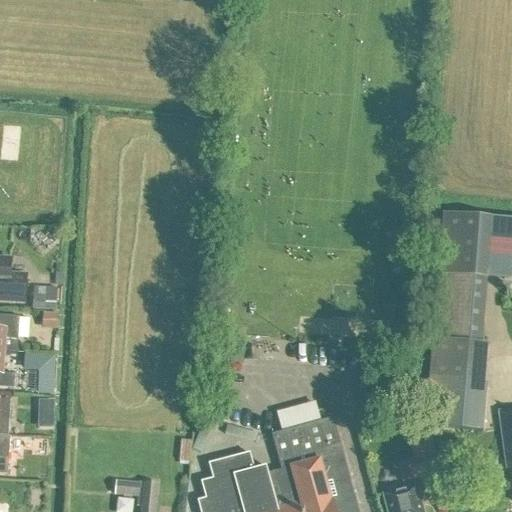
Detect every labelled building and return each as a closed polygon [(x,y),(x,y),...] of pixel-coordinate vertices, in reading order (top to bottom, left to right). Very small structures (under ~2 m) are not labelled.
[(511,282),(511,222),(442,217),(437,278),(444,278),(439,342),(482,345),(487,281),(511,282)] [(0,261),(0,302),(25,304),(26,278),(10,277),(11,262),(0,261)] [(33,313),(56,314),(57,305),(59,305),(60,294),(56,294),(56,291),(34,290),(33,313)] [(58,332),(59,316),(42,316),(41,331),(58,332)] [(0,353),(4,354),(5,341),(17,342),(18,331),(24,331),(24,326),(30,326),(30,320),(0,317),(0,353)] [(60,393),(61,352),(29,352),(29,370),(43,370),(43,393),(60,393)] [(441,381),(483,383),(485,355),(443,352),(441,381)] [(4,354),(0,353),(0,391),(14,392),(15,377),(3,376),(4,354)] [(428,428),(484,431),(487,391),(430,388),(428,428)] [(218,399),(216,421),(227,422),(229,400),(218,399)] [(0,437),(7,438),(11,404),(0,402),(0,437)] [(511,411),(499,414),(508,477),(511,477),(511,478),(511,411)] [(271,435),(278,461),(288,458),(298,456),(296,450),(338,439),(332,419),(271,435)] [(0,476),(7,477),(10,438),(7,438),(0,437),(0,476)] [(357,511),(338,439),(296,450),(298,456),(288,458),(302,511),(357,511)] [(191,442),(180,441),(178,464),(189,465),(191,442)] [(302,511),(288,458),(278,461),(281,473),(269,477),(267,470),(255,473),(250,455),(209,467),(213,482),(202,485),(206,502),(198,504),(200,511),(302,511)] [(405,463),(410,482),(438,475),(432,456),(405,463)] [(483,469),(485,480),(496,478),(494,467),(483,469)] [(141,511),(156,511),(159,487),(140,485),(139,487),(116,484),(114,498),(138,501),(137,509),(141,510),(141,511)] [(422,511),(416,488),(384,497),(387,511),(422,511)]
